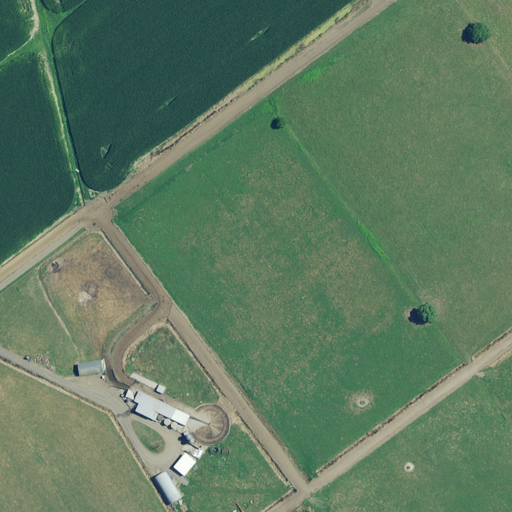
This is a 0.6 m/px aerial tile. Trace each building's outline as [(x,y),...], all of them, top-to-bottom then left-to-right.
[(104,373),(102,361),(78,364),(80,376),(104,373)] [(166,388),(160,385),(157,391),(163,394),(166,388)] [(191,416),(139,392),(135,401),(139,404),(136,411),(157,422),(160,414),(186,426),(191,416)] [(203,452),(198,449),(194,456),(199,459),(203,452)] [(184,461),(180,457),(174,463),(178,467),(184,461)] [(181,498),(166,472),(155,478),(170,505),(181,498)]
